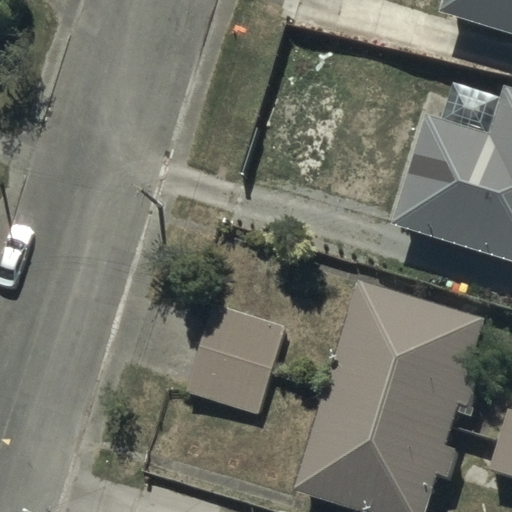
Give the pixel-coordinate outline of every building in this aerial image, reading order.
[(511,0),(450,0),(444,23),(511,44),(511,0)] [(511,99),(495,149),(430,128),(395,240),(511,277),(511,99)] [(486,333),(359,295),(298,503),(329,511),(431,511),(439,486),(448,488),(456,460),(447,457),(459,417),(468,419),(477,387),(471,385),(486,333)] [(284,332),(215,313),(192,401),(260,420),(284,332)] [(511,419),(493,483),(511,488),(511,419)]
